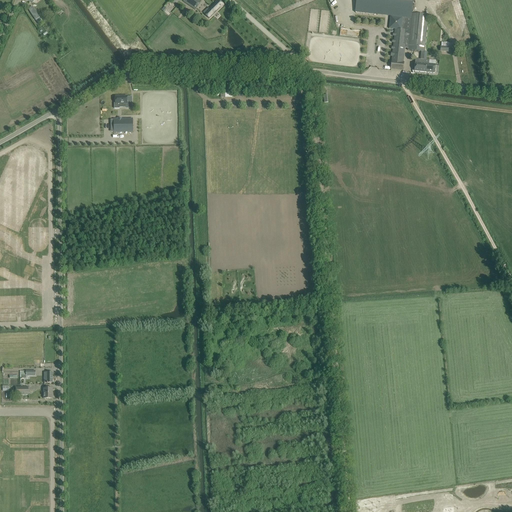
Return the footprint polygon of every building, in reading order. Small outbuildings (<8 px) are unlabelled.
[(184,0),(184,1),(196,9),(201,2),(201,1),(198,0),(184,0)] [(218,0),(204,13),(209,18),(223,5),(218,0)] [(411,14),(412,0),(356,0),(355,8),(411,13),(411,14)] [(408,48),(407,50),(421,52),(425,52),(428,18),(428,15),(411,14),(411,13),(411,19),(411,20),(410,20),(408,48)] [(390,18),(389,29),(395,29),(395,31),(394,40),(393,43),(393,47),(393,50),(391,61),(392,61),(391,69),(403,70),(404,63),(403,63),(404,59),(403,59),(404,48),(408,48),(410,20),(411,20),(411,19),(390,17),(390,18)] [(424,60),(421,59),(415,59),(414,71),(425,72),(426,64),(424,64),(424,60)] [(435,73),(436,61),(424,60),(424,64),(426,64),(425,72),(435,73)] [(225,94),(233,93),(233,85),(221,86),(221,98),(225,98),(225,94)] [(115,104),(114,104),(114,108),(119,108),(119,105),(125,104),(127,104),(127,96),(115,96),(115,104)] [(118,119),(114,119),(114,132),(133,132),(133,119),(121,119),(121,118),(118,118),(118,119)] [(44,383),(48,383),(52,383),(52,373),(44,373),(44,383)] [(23,387),(23,385),(21,385),(21,387),(14,387),(14,395),(28,395),(28,387),(23,387)] [(44,389),(44,399),(52,399),(52,389),(44,389)]
